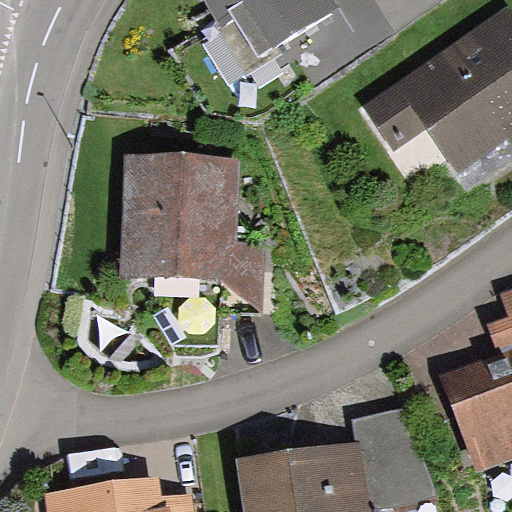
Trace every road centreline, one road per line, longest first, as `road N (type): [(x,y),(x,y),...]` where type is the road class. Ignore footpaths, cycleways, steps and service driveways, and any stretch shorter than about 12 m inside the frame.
road 1 (residential): [(0,412),(33,420),(186,411),(310,376),(511,245)]
road 2 (tertiary): [(50,28),(0,273)]
